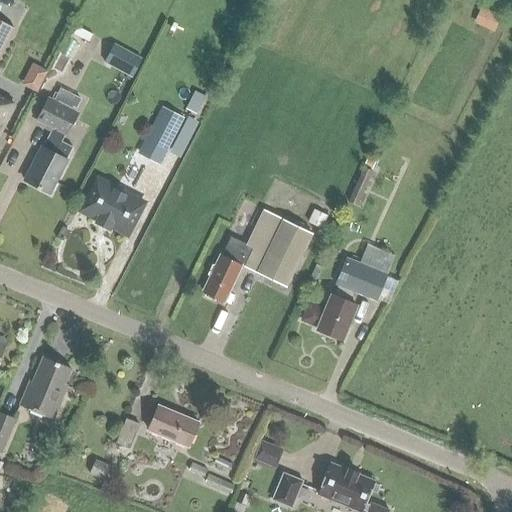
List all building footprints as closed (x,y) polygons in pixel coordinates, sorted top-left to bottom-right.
[(481,8),(475,22),(490,29),(497,15),(481,8)] [(0,53),(12,30),(0,24),(0,53)] [(113,43),(103,62),(131,77),(141,58),(113,43)] [(29,62),(21,85),(39,91),(47,68),(29,62)] [(111,96),(119,100),(131,78),(122,74),(111,96)] [(194,91),(185,109),(196,114),(204,96),(194,91)] [(0,129),(13,105),(0,97),(0,129)] [(64,160),(70,148),(58,142),(65,129),(66,129),(74,113),(48,99),(39,116),(58,125),(51,138),(47,136),(41,148),(40,148),(23,180),(49,193),(65,161),(64,160)] [(184,118),(161,106),(144,140),(166,152),(184,118)] [(372,171),(362,167),(347,202),(357,206),(372,171)] [(97,181),(81,211),(97,219),(95,223),(108,230),(110,226),(126,234),(141,203),(97,181)] [(213,301),(214,298),(222,302),(240,266),(284,287),(311,234),(262,210),(244,245),(230,238),(221,256),(220,256),(214,267),(212,266),(208,275),(210,276),(202,292),(206,294),(205,297),(213,301)] [(321,229),(327,216),(313,210),(307,223),(321,229)] [(386,275),(345,258),(335,284),(337,285),(332,297),(330,296),(324,311),(308,304),(301,321),(317,327),(316,329),(342,340),(356,306),(349,304),(354,292),(376,301),(386,275)] [(29,382),(19,405),(52,419),(66,385),(63,384),(69,369),(41,358),(31,383),(29,382)] [(148,431),(187,447),(197,423),(157,407),(148,431)] [(0,452),(14,419),(0,413),(0,452)] [(116,444),(128,449),(138,425),(126,420),(116,444)] [(275,465),(281,447),(261,440),(255,459),(275,465)] [(113,467),(94,459),(88,473),(107,481),(113,467)] [(330,464),(317,495),(359,511),(360,511),(361,510),(366,511),(388,511),(389,511),(370,503),(369,505),(364,503),(373,482),(330,464)] [(291,509),(303,481),(282,472),(270,500),(291,509)]
